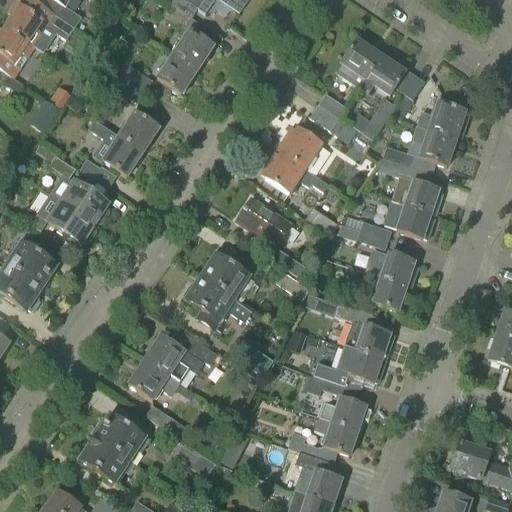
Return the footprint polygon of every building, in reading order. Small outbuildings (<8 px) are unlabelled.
[(11,19),(4,31),(33,51),(46,31),(65,44),(73,32),(55,19),(33,5),(25,0),(16,0),(6,16),(11,19)] [(36,0),(33,5),(55,19),(73,32),(81,21),(65,11),(72,0),(36,0)] [(177,0),(172,0),(168,8),(189,22),(196,12),(177,0)] [(203,0),(196,12),(203,17),(214,0),(215,0),(237,14),(244,3),(246,4),(247,3),(241,0),(203,0)] [(168,8),(161,18),(182,33),(189,22),(168,8)] [(0,67),(15,78),(33,51),(4,31),(0,36),(0,67)] [(188,34),(172,58),(195,74),(212,49),(188,34)] [(339,68),(333,76),(358,93),(379,60),(354,44),(338,68),(339,68)] [(172,58),(155,83),(179,99),(195,74),(172,58)] [(379,60),(358,93),(366,98),(372,90),(388,100),(404,77),(402,76),(404,73),(404,70),(396,65),(393,65),(391,68),(379,60)] [(120,83),(114,79),(142,98),(151,84),(128,70),(120,83)] [(111,77),(104,87),(135,108),(142,98),(114,79),(111,77)] [(8,80),(3,88),(16,97),(22,89),(12,83),(8,80)] [(57,92),(47,106),(59,114),(69,100),(57,92)] [(324,98),(317,109),(338,122),(345,112),(324,98)] [(402,98),(394,110),(387,120),(399,125),(413,105),(402,98)] [(420,117),(415,130),(427,134),(454,143),(458,132),(463,133),(467,120),(462,119),(464,115),(450,111),(452,105),(438,101),(431,121),(420,117)] [(383,103),(361,136),(372,142),(387,120),(394,110),(383,103)] [(59,114),(47,106),(44,104),(36,115),(51,126),(59,114)] [(317,109),(308,122),(336,140),(344,127),(317,109)] [(132,115),(116,140),(141,156),(157,132),(132,115)] [(98,117),(93,124),(106,133),(111,126),(98,117)] [(415,130),(411,143),(422,147),(417,162),(445,171),(454,143),(427,134),(415,130)] [(283,141),(275,153),(280,156),(279,157),(314,180),(330,155),(296,133),(288,145),(283,141)] [(116,140),(100,164),(125,180),(141,156),(116,140)] [(385,150),(381,163),(409,172),(413,160),(385,150)] [(266,166),(259,177),(264,180),(263,182),(288,197),(297,183),(308,190),(310,187),(323,195),(327,189),(314,180),(279,157),(271,170),(266,166)] [(53,159),(46,169),(66,182),(73,172),(53,159)] [(99,172),(85,163),(78,174),(92,183),(93,181),(99,172)] [(381,163),(378,172),(406,181),(409,172),(381,163)] [(70,185),(58,205),(92,228),(94,226),(96,227),(99,227),(106,217),(105,213),(103,211),(105,208),(70,185)] [(399,185),(392,206),(403,210),(429,218),(434,220),(438,207),(433,205),(437,194),(411,185),(410,188),(399,185)] [(250,201),(234,225),(274,251),(290,227),(250,201)] [(24,212),(17,222),(38,235),(44,226),(79,249),(81,245),(83,247),(87,246),(93,236),(93,232),(90,231),(92,228),(58,205),(44,225),(24,212)] [(312,209),(304,220),(329,237),(337,225),(312,209)] [(403,210),(394,235),(420,243),(421,242),(426,244),(430,231),(425,229),(429,218),(403,210)] [(361,226),(358,235),(386,245),(389,235),(374,230),(361,226)] [(2,268),(38,292),(39,290),(43,293),(49,283),(45,281),(47,279),(46,278),(52,270),(30,255),(38,244),(18,231),(11,243),(14,245),(7,256),(12,259),(5,269),(2,268)] [(358,235),(354,244),(368,249),(383,254),(386,245),(358,235)] [(214,252),(196,279),(233,304),(240,293),(244,295),(251,284),(245,281),(249,276),(245,273),(248,268),(216,248),(214,251),(214,252)] [(372,255),(364,277),(378,282),(404,291),(405,290),(410,292),(414,279),(409,277),(413,266),(387,257),(386,260),(372,255)] [(306,272),(285,258),(279,269),(300,282),(306,272)] [(0,298),(1,298),(24,313),(25,312),(26,312),(28,312),(29,312),(31,312),(42,294),(38,292),(2,268),(0,271),(0,298)] [(282,275),(274,287),(301,304),(308,292),(282,275)] [(196,279),(184,299),(187,301),(186,304),(202,315),(198,321),(212,330),(223,312),(241,324),(248,314),(233,304),(196,279)] [(350,302),(347,311),(370,319),(374,308),(396,316),(404,291),(378,282),(370,307),(366,306),(365,307),(350,302)] [(337,308),(334,318),(351,324),(342,350),(354,354),(380,363),(389,338),(366,331),(370,319),(347,311),(337,308)] [(511,318),(502,315),(494,339),(511,345),(511,318)] [(159,340),(142,364),(178,388),(187,374),(194,378),(202,366),(208,370),(215,359),(194,344),(194,345),(176,332),(167,345),(159,340)] [(511,345),(494,339),(486,364),(511,372),(511,345)] [(240,345),(227,365),(257,385),(270,365),(240,345)] [(354,354),(345,379),(372,388),(380,363),(354,354)] [(142,364),(126,389),(150,405),(158,393),(169,401),(173,394),(188,404),(192,398),(178,388),(142,364)] [(310,379),(305,395),(318,400),(320,393),(334,398),(338,389),(323,384),(310,379)] [(322,408),(317,422),(356,435),(364,411),(338,402),(334,412),(322,408)] [(151,408),(145,417),(158,426),(164,416),(151,408)] [(97,429),(90,439),(129,465),(136,455),(138,456),(145,446),(142,444),(146,438),(108,412),(97,429)] [(165,421),(159,430),(178,442),(184,434),(165,421)] [(317,422),(312,436),(325,441),(321,452),(347,460),(356,435),(317,422)] [(292,436),(286,452),(313,461),(317,452),(301,447),(304,440),(292,436)] [(90,439),(75,461),(115,487),(122,476),(129,465),(90,439)] [(459,447),(450,471),(467,477),(466,479),(479,483),(479,482),(511,493),(511,460),(507,472),(485,464),(488,456),(459,447)] [(180,448),(172,459),(190,472),(198,460),(180,448)] [(313,474),(305,499),(331,508),(340,483),(313,474)] [(293,494),(286,511),(329,511),(331,508),(305,499),(293,494)] [(79,511),(55,496),(43,511),(114,511),(99,501),(91,511),(79,511)] [(442,496),(436,511),(466,511),(469,505),(442,496)]
